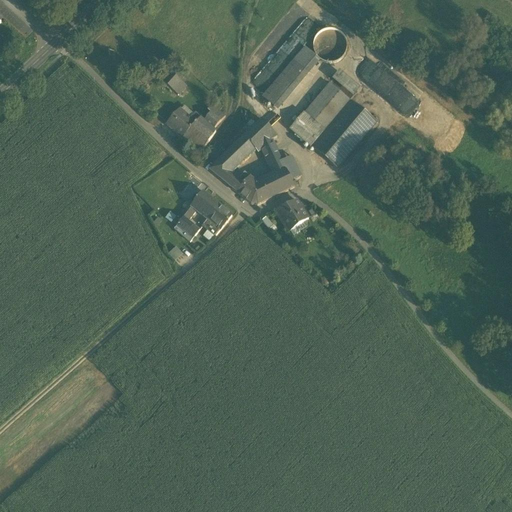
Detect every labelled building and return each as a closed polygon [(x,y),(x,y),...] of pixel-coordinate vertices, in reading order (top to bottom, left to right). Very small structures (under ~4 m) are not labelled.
[(315,56),(319,61),(324,64),(331,65),(337,63),(342,59),(346,53),(346,47),(345,41),(341,36),(335,32),(329,31),(322,33),(317,37),(314,43),(313,49),(315,56)] [(262,99),(274,109),(316,59),(305,49),(262,99)] [(413,102),(369,57),(355,70),(399,116),(413,102)] [(320,62),(316,59),(274,109),(278,112),(320,62)] [(153,77),(163,86),(172,76),(162,67),(153,77)] [(361,90),(340,72),(332,80),(354,99),(361,90)] [(186,87),(172,76),(163,86),(177,97),(186,87)] [(376,124),(367,116),(330,85),(304,115),(333,140),(320,156),(328,162),(337,170),(376,124)] [(185,106),(181,111),(190,119),(194,114),(185,106)] [(208,111),(211,113),(212,111),(223,121),(226,117),(213,106),(208,111)] [(186,145),(199,156),(218,133),(215,130),(204,121),(194,113),(194,114),(190,119),(181,111),(179,110),(166,125),(187,144),(186,145)] [(215,130),(223,121),(212,111),(211,113),(204,121),(215,130)] [(291,131),(320,156),(333,140),(304,115),(291,131)] [(258,185),(275,198),(294,188),(291,182),(282,162),(272,141),(278,138),(261,120),(226,154),(215,164),(209,171),(223,182),(233,173),(256,151),(260,147),(262,152),(272,173),(274,177),(258,185)] [(207,156),(215,164),(226,154),(216,144),(207,156)] [(282,162),(291,182),(301,177),(292,157),(282,162)] [(231,189),(240,179),(233,173),(223,182),(231,189)] [(255,182),(258,185),(274,177),(272,173),(255,182)] [(244,174),(240,179),(245,183),(250,178),(244,174)] [(251,205),(258,206),(275,198),(258,185),(255,182),(250,178),(245,183),(240,179),(231,189),(251,205)] [(197,212),(208,220),(208,221),(219,207),(203,194),(192,208),(197,212)] [(275,213),(289,233),(290,232),(307,222),(308,221),(307,220),(304,215),(296,203),(275,213)] [(232,217),(219,207),(208,221),(221,231),(232,217)] [(192,208),(184,219),(188,223),(197,212),(192,208)] [(313,210),(304,215),(307,220),(316,214),(313,210)] [(261,222),(269,231),(274,227),(266,218),(261,222)] [(200,232),(188,223),(184,219),(177,227),(193,240),(200,232)] [(216,237),(221,231),(208,221),(208,220),(203,227),(208,231),(214,236),(216,237)] [(308,228),(307,222),(290,232),(294,237),(308,228)] [(190,245),(193,240),(177,227),(174,231),(190,245)] [(274,227),(269,231),(272,235),(277,231),(274,227)] [(209,242),(214,236),(208,231),(203,237),(209,242)] [(176,248),(168,256),(175,263),(183,255),(176,248)]
